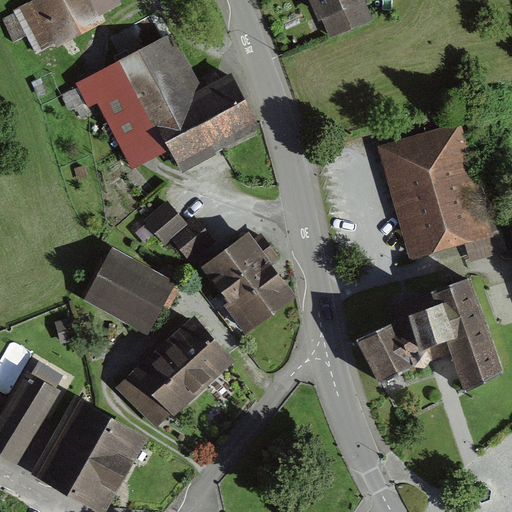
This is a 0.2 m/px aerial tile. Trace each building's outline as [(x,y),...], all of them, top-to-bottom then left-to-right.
[(119,0),(27,0),(10,9),(37,60),(105,24),(101,17),(122,6),(119,0)] [(373,8),(369,0),(309,0),(323,30),(373,8)] [(176,29),(85,78),(131,162),(170,141),(183,165),(260,123),(233,72),(206,86),(176,29)] [(464,124),(381,148),(413,260),(468,244),(473,264),(510,254),(504,232),(495,234),(464,124)] [(187,222),(168,198),(143,218),(148,223),(138,231),(147,243),(158,234),(169,248),(173,244),(188,263),(215,241),(195,216),(187,222)] [(298,299),(249,234),(205,266),(232,303),(226,306),(249,337),(298,299)] [(180,283),(113,245),(83,299),(149,337),(180,283)] [(427,365),(423,355),(448,344),(467,389),(505,373),(467,282),(441,293),(444,300),(357,337),(378,385),(427,365)] [(231,361),(193,318),(120,382),(158,424),(231,361)] [(15,340),(1,365),(19,375),(33,350),(15,340)] [(60,387),(32,371),(0,427),(0,448),(19,459),(60,387)] [(78,396),(36,472),(101,508),(143,432),(78,396)]
